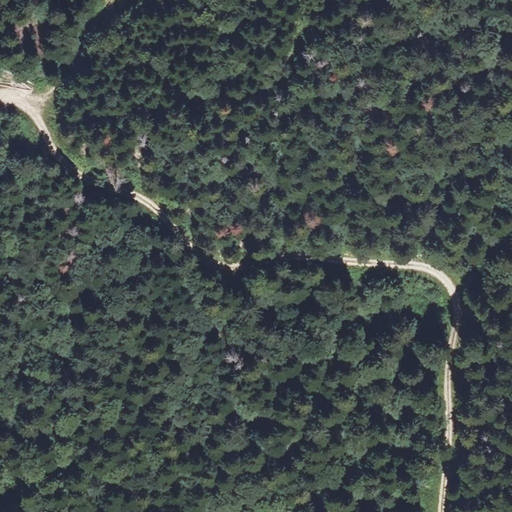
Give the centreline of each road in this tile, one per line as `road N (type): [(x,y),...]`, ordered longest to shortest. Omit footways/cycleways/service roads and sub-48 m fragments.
road 1 (track): [(441,511),(459,302),(446,278),(404,262),(219,261),(138,197),(72,170),(22,103)]
road 2 (track): [(22,103),(71,66),(111,4)]
